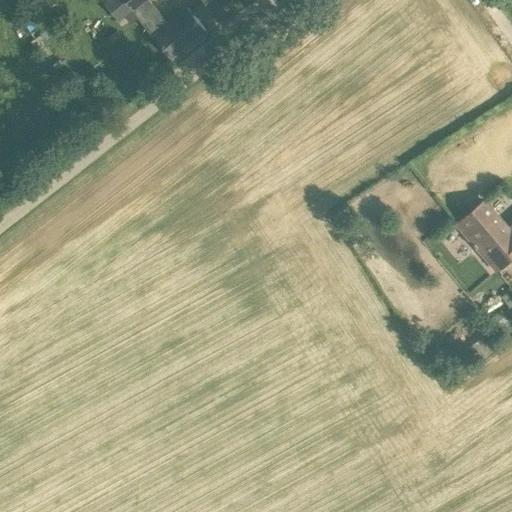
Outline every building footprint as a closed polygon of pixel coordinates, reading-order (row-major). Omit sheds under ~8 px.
[(133,25),(140,18),(172,58),(206,30),(188,8),(168,24),(148,0),(106,0),(103,3),(118,21),(125,15),(133,25)] [(25,24),(30,31),(47,17),(42,12),(41,11),(25,24)] [(76,77),(72,70),(55,81),(56,82),(60,88),(73,79),(76,77)] [(457,223),(498,270),(511,257),(511,228),(509,231),(482,201),(457,223)] [(470,346),(481,360),(493,350),(482,337),(470,346)]
